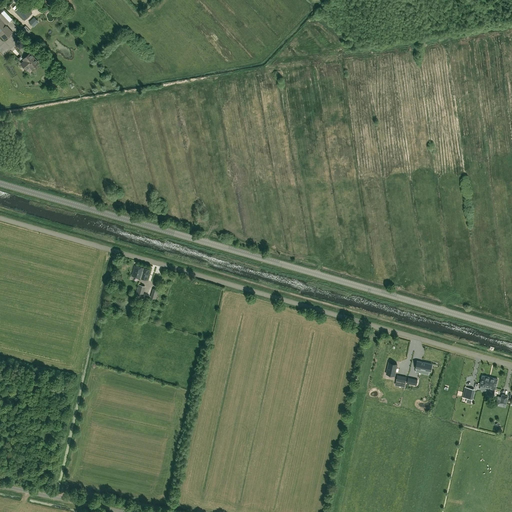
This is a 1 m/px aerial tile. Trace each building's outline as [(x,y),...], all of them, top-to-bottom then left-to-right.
[(47,8),(39,0),(33,0),(44,11),(47,8)] [(25,20),(32,13),(23,4),(16,11),(25,20)] [(12,33),(8,29),(5,25),(12,19),(4,10),(0,13),(0,32),(5,39),(12,33)] [(39,22),(34,17),(29,22),(34,27),(39,22)] [(32,68),(38,63),(30,54),(24,59),(26,61),(22,64),(27,69),(30,66),(32,68)] [(147,280),(150,270),(135,265),(132,276),(147,280)] [(416,368),(415,372),(419,372),(420,369),(430,372),(432,364),(417,360),(415,368),(416,368)] [(389,362),(386,374),(394,376),(397,364),(389,362)] [(405,385),(406,377),(397,375),(395,383),(405,385)] [(480,386),(495,389),(497,379),(482,376),(480,386)] [(469,388),(465,387),(463,392),(466,392),(464,397),(467,398),(471,399),(472,394),(468,393),(469,388)] [(508,396),(502,395),(501,397),(497,396),(495,405),(505,407),(508,396)]
